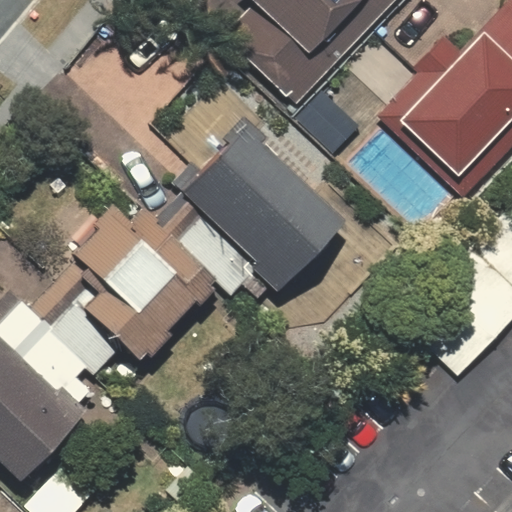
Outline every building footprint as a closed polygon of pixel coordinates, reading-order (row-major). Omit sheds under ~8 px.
[(273,0),(233,44),(285,93),(354,20),(366,32),(395,0),(273,0)] [(470,162),(511,118),(511,0),(466,48),(452,34),(397,92),(470,162)] [(262,109),(193,182),(265,251),(243,273),(309,337),(400,241),(262,109)] [(511,160),(456,220),(511,273),(511,160)] [(156,352),(239,266),(166,196),(155,207),(138,191),(66,265),(156,352)] [(511,324),(511,273),(456,220),(383,296),(465,374),(511,324)] [(99,401),(0,314),(0,442),(36,473),(99,401)] [(77,511),(94,496),(69,470),(32,505),(39,511),(77,511)] [(22,511),(0,490),(0,511),(22,511)]
